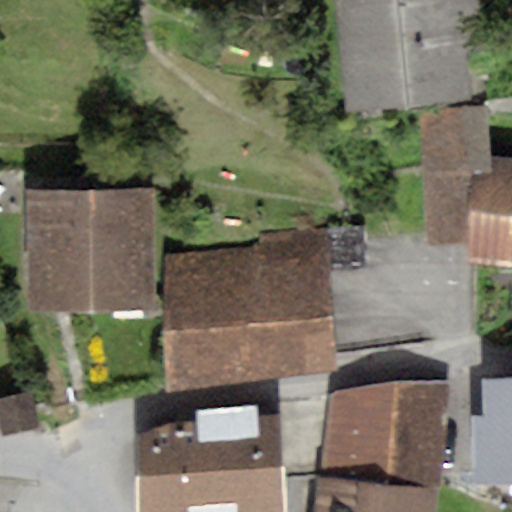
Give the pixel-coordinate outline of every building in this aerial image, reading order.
[(479,0),(334,0),(345,112),(472,99),(468,56),(485,55),(479,0)] [(487,110),(419,122),(427,245),(468,242),(465,173),(491,172),(490,156),(487,110)] [(511,157),(490,156),(491,172),(465,173),(468,242),(468,263),(511,267),(511,157)] [(153,188),(27,189),(27,311),(153,310),(153,188)] [(258,248),(165,256),(166,390),(339,368),(327,229),(257,235),(258,248)] [(511,377),(482,379),(484,416),(472,418),(475,484),(511,480),(511,377)] [(449,383),(330,394),(320,479),(436,490),(439,490),(449,383)] [(32,391),(0,399),(0,430),(2,437),(41,427),(32,391)] [(170,423),(135,436),(135,511),(287,511),(280,414),(170,423)] [(434,511),(436,490),(320,479),(316,478),(313,511),(434,511)]
